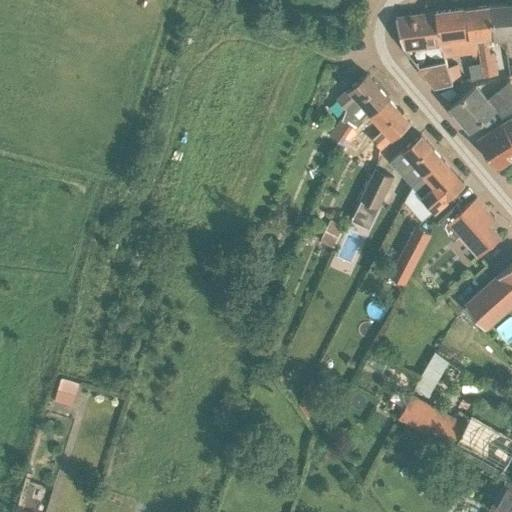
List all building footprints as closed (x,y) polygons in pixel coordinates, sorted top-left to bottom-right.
[(511,2),(491,4),(489,4),(494,36),(494,38),(511,36),(511,2)] [(489,4),(479,5),(467,7),(471,41),(476,40),(479,51),(478,51),(483,76),(498,73),(496,65),(494,53),(494,51),(489,52),(487,37),(494,36),(489,4)] [(445,54),(478,51),(479,51),(476,40),(471,41),(467,7),(436,11),(436,12),(441,45),(445,54)] [(406,50),(441,45),(436,12),(396,17),(404,48),(406,50)] [(436,87),(449,83),(444,58),(419,67),(436,87)] [(444,58),(449,83),(463,78),(458,64),(448,67),(445,58),(444,58)] [(360,120),(388,97),(367,72),(348,88),(348,87),(336,97),(348,110),(342,118),(341,117),(330,133),(345,144),(360,120)] [(511,81),(510,79),(489,97),(478,83),(451,105),(470,128),(494,109),(502,119),(511,112),(511,81)] [(372,155),(410,121),(388,97),(360,120),(345,144),(353,150),(359,141),(372,155)] [(511,156),(511,112),(502,119),(503,120),(477,140),(498,166),(511,156)] [(424,174),(442,157),(421,133),(404,148),(403,147),(391,159),(401,171),(412,161),(424,174)] [(435,208),(449,196),(464,182),(442,157),(424,174),(413,183),(425,197),(435,208)] [(379,207),(394,177),(375,167),(360,198),(361,199),(358,204),(375,212),(377,206),(379,207)] [(490,211),(479,199),(476,196),(463,208),(458,203),(438,221),(454,239),(459,235),(478,256),(501,236),(484,216),(490,211)] [(331,219),(320,240),(333,246),(344,225),(331,219)] [(406,282),(432,233),(417,224),(390,274),(406,282)] [(232,278),(236,265),(227,262),(223,275),(232,278)] [(511,262),(505,269),(477,292),(465,303),(486,327),(511,304),(511,262)] [(240,301),(233,313),(255,325),(261,314),(253,310),(254,308),(240,301)] [(264,326),(273,330),(277,320),(267,316),(264,326)] [(254,344),(267,357),(281,344),(268,330),(254,344)] [(62,377),(55,399),(70,404),(77,382),(62,377)] [(467,420),(412,391),(400,413),(454,443),(467,420)] [(308,419),(318,402),(304,395),(300,404),(308,419)] [(452,448),(440,441),(434,452),(455,463),(461,453),(452,448)] [(501,511),(511,511),(511,479),(506,476),(490,506),(491,507),(501,511)]
